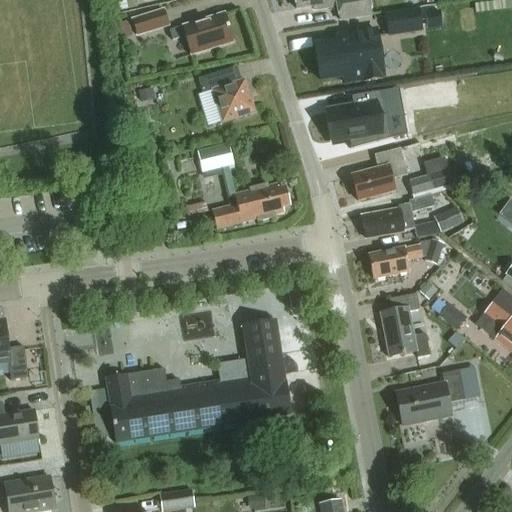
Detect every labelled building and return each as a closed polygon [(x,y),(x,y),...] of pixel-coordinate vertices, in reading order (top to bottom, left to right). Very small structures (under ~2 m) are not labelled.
[(116,0),(119,11),(131,9),(129,0),(116,0)] [(294,0),(296,11),(313,8),(313,12),(337,7),(339,22),(371,16),(368,0),(294,0)] [(131,20),(135,34),(136,36),(169,26),(164,10),(131,20)] [(390,37),(422,32),(418,12),(386,18),(390,37)] [(440,12),(424,14),(427,31),(442,29),(440,12)] [(225,16),(169,32),(173,43),(186,39),(191,57),(233,44),(225,16)] [(128,22),(119,24),(124,40),(133,37),(128,22)] [(384,79),(377,33),(345,38),(345,44),(315,48),(320,82),(351,78),(351,84),(364,82),(364,84),(382,81),(381,79),(384,79)] [(237,70),(199,81),(203,94),(212,92),(222,125),(255,114),(245,81),(241,83),(237,70)] [(392,140),(386,117),(378,118),(376,105),(374,106),(327,114),(332,143),(348,140),(350,150),(392,140)] [(228,146),(197,153),(204,181),(222,176),(228,198),(235,196),(228,168),(233,167),(228,146)] [(395,193),(392,181),(407,177),(400,150),(374,157),(378,170),(351,177),(358,203),(395,193)] [(426,177),(409,182),(414,200),(452,190),(444,159),(423,165),(426,177)] [(274,217),(283,214),(282,210),(289,208),(285,190),(277,192),(276,187),(267,189),(267,187),(250,191),(251,194),(235,197),(238,207),(213,213),(217,230),(258,221),(258,223),(275,219),(274,217)] [(365,240),(415,231),(411,213),(434,208),(432,198),(408,202),(409,205),(398,207),(398,211),(361,218),(365,240)] [(511,203),(510,201),(499,217),(509,224),(511,220),(511,203)] [(186,208),(188,219),(208,214),(206,204),(186,208)] [(464,225),(457,209),(435,218),(442,235),(464,225)] [(426,258),(425,263),(436,267),(443,245),(431,241),(426,258)] [(422,259),(420,247),(404,250),(405,251),(369,258),(374,280),(409,274),(406,262),(422,259)] [(303,284),(287,286),(289,298),(291,310),(307,308),(305,295),(303,284)] [(511,300),(501,292),(482,318),(478,323),(483,327),(480,331),(494,342),(511,355),(511,300)] [(409,314),(419,312),(416,296),(389,301),(392,313),(380,315),(389,359),(416,354),(417,360),(430,357),(426,335),(414,338),(409,314)] [(439,317),(438,318),(447,325),(457,312),(448,305),(447,307),(439,317)] [(0,358),(7,358),(10,381),(28,379),(23,347),(8,349),(4,322),(0,322),(0,358)] [(165,371),(107,380),(108,389),(111,408),(110,408),(115,439),(116,446),(257,424),(259,439),(293,434),(291,418),(292,418),(285,373),(284,374),(275,322),(243,327),(249,363),(241,364),(244,382),(222,385),(221,383),(181,389),(180,381),(167,383),(165,371)] [(450,405),(465,402),(458,368),(441,372),(444,385),(395,395),(402,428),(452,418),(450,405)] [(0,403),(0,446),(40,440),(35,412),(4,417),(2,404),(0,403)] [(8,511),(48,511),(56,511),(51,479),(5,486),(8,511)] [(161,496),(163,511),(167,511),(195,508),(192,491),(161,496)] [(264,497),(249,499),(250,511),(266,510),(264,497)] [(341,511),(340,502),(320,506),(320,511),(341,511)]
